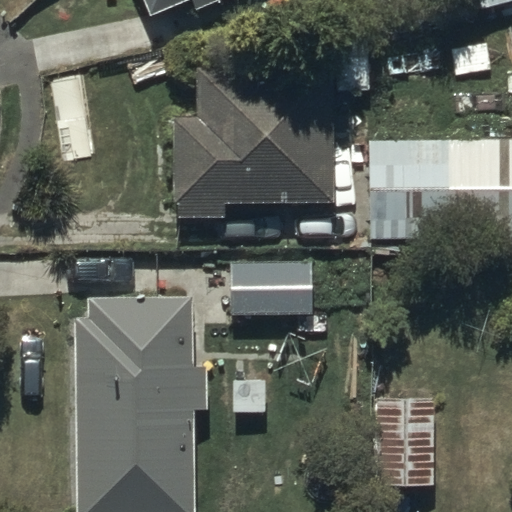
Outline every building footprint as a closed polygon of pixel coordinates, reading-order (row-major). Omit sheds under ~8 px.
[(147,0),(152,11),(177,0),(191,0),(195,7),(211,0),(147,0)] [(338,0),(335,90),(369,91),(372,0),(338,0)] [(331,64),(195,64),(195,116),(174,116),(174,215),(226,215),(226,200),(331,200),(331,64)] [(511,139),(371,139),(371,236),(511,237),(511,139)] [(314,263),(230,261),(230,314),(313,315),(314,263)] [(206,361),(190,361),(190,297),(88,297),(88,316),(74,316),(73,511),(190,511),(190,406),(207,406),(206,361)] [(432,396),(376,397),(378,485),(434,484),(432,396)]
